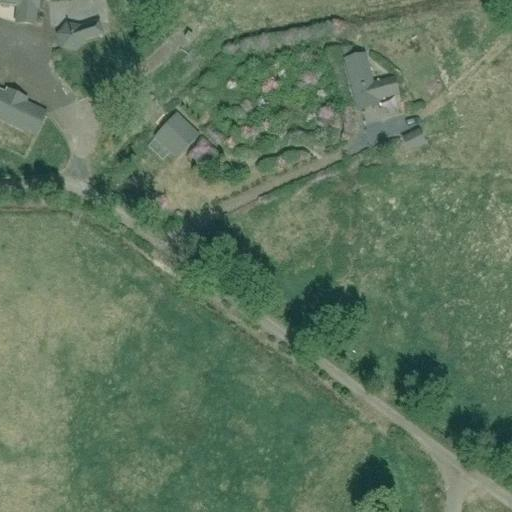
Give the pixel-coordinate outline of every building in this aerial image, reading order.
[(0,0),(0,9),(14,11),(13,29),(35,30),(36,14),(41,14),(41,0),(0,0)] [(68,25),(56,38),(61,54),(76,56),(87,45),(103,40),(97,24),(80,29),(68,25)] [(366,58),(343,63),(354,116),(377,111),(376,104),(400,99),(396,78),(372,83),(366,58)] [(4,95),(0,92),(0,151),(26,164),(50,117),(27,105),(30,100),(7,89),(4,95)] [(176,118),(150,145),(173,166),(199,139),(176,118)] [(419,133),(401,140),(406,154),(425,147),(419,133)]
